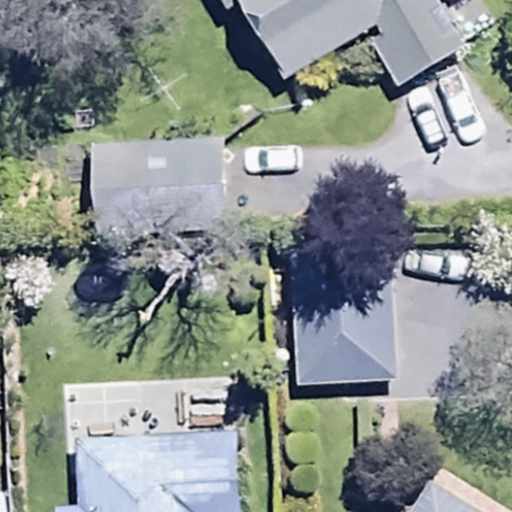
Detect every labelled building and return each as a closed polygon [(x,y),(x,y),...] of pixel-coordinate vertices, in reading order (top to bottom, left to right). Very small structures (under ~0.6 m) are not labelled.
[(217,0),(226,16),(239,8),(284,88),(368,40),(397,93),(468,54),(437,0),(217,0)] [(219,147),(91,151),(93,229),(222,225),(219,147)] [(293,258),(297,389),(394,387),(390,255),(293,258)] [(237,511),(235,438),(76,443),(78,511),(52,511),(237,511)] [(458,511),(424,491),(411,511),(458,511)]
